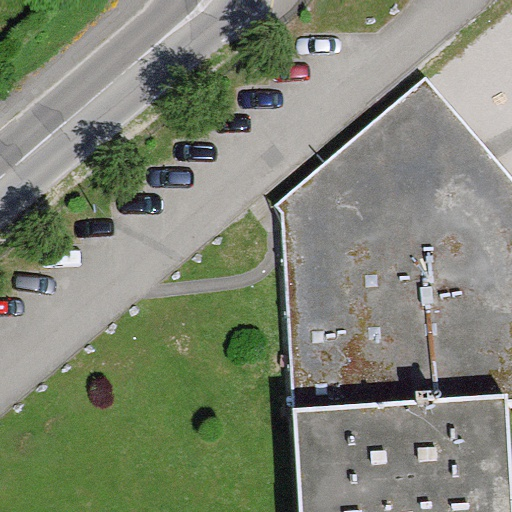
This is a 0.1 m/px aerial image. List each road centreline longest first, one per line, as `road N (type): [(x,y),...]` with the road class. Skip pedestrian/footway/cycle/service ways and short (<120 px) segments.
road 1 (residential): [(459,0),(0,384)]
road 2 (tertiary): [(0,178),(212,0)]
